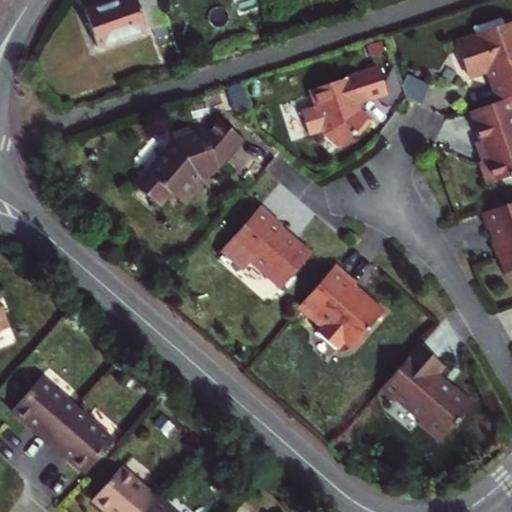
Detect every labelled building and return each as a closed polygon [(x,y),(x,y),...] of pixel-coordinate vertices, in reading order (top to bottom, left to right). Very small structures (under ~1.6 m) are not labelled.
[(114,0),(86,10),(99,48),(167,24),(159,0),(114,0)] [(468,76),(485,70),(489,82),(496,101),(511,94),(511,20),(502,24),(499,16),(472,26),(475,33),(456,40),(468,76)] [(375,37),(360,43),(364,53),(379,48),(375,37)] [(388,62),(381,79),(385,92),(373,96),(390,104),(398,85),(388,62)] [(308,135),(321,131),(322,134),(341,150),(356,132),(358,133),(364,127),(370,120),(358,110),(356,102),(373,96),(385,92),(381,79),(376,66),(312,89),(309,94),(314,106),(299,111),(308,135)] [(400,87),(404,98),(418,105),(427,86),(406,76),(400,87)] [(225,87),(232,105),(245,101),(238,82),(225,87)] [(482,141),(488,159),(482,161),(489,182),(511,174),(511,94),(496,101),(471,109),(482,141)] [(202,143),(183,149),(184,154),(158,187),(164,192),(153,206),(172,223),(184,209),(199,220),(216,199),(211,195),(216,190),(232,185),(231,182),(239,172),(255,153),(231,134),(217,152),(214,144),(204,148),(202,143)] [(482,141),(476,143),(479,154),(482,161),(488,159),(482,141)] [(158,187),(147,201),(153,206),(164,192),(158,187)] [(492,232),(494,237),(492,238),(498,255),(503,253),(509,270),(511,268),(511,200),(483,211),(489,228),(491,227),(492,232)] [(240,273),(248,264),(280,292),(311,256),(298,245),(293,245),(285,237),(276,230),(279,226),(258,209),(219,255),(240,273)] [(356,284),(335,265),(299,307),(308,315),(307,317),(319,328),(315,332),(338,352),(344,345),(351,351),(383,312),(359,292),(353,287),(356,284)] [(0,332),(12,328),(0,299),(0,332)] [(437,376),(445,366),(419,343),(377,391),(390,402),(393,399),(418,420),(415,424),(437,443),(471,402),(452,386),(449,391),(445,387),(439,382),(441,380),(437,376)] [(29,429),(35,434),(46,444),(76,409),(39,377),(9,411),(29,429)] [(46,444),(57,453),(65,460),(82,475),(112,440),(76,409),(46,444)] [(121,466),(91,500),(104,511),(144,511),(157,497),(121,466)] [(174,511),(157,497),(144,511),(174,511)]
